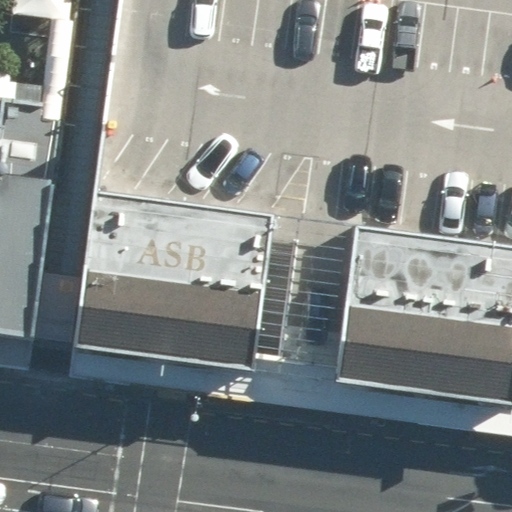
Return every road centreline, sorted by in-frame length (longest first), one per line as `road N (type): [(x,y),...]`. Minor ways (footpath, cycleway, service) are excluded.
road 1 (unknown): [(511,156),(215,115),(171,86),(173,31),(186,0)]
road 2 (secondary): [(158,511),(0,490)]
